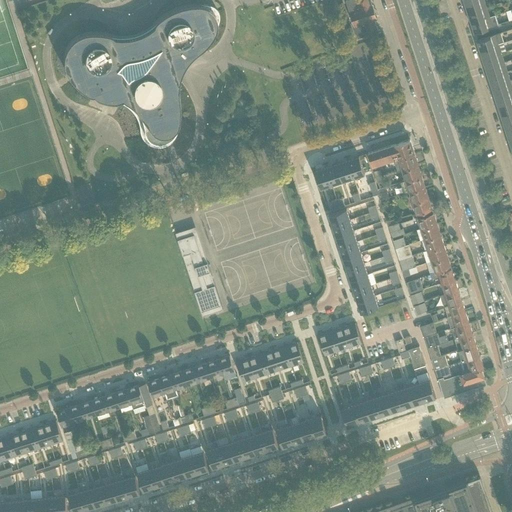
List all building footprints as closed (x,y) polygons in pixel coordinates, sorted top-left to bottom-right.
[(367,0),(348,0),(346,1),(350,13),(354,26),(358,38),(378,31),(374,19),(377,19),(372,5),(370,6),(367,0)] [(477,0),(466,4),(469,13),(486,7),(483,0),(477,0)] [(64,53),(64,54),(64,55),(63,57),(63,58),(63,60),(63,61),(63,63),(64,64),(64,66),(64,67),(65,68),(65,70),(66,71),(66,72),(67,74),(68,75),(71,80),(73,82),(76,84),(77,85),(80,88),(82,90),(84,90),(85,91),(88,93),(92,95),(96,97),(98,98),(100,98),(103,99),(105,100),(108,100),(114,101),(116,101),(118,102),(120,103),(123,104),(125,105),(126,106),(128,107),(130,109),(131,110),(132,111),(134,113),(134,114),(135,116),(136,117),(136,118),(137,120),(138,122),(139,124),(139,126),(139,127),(140,130),(140,132),(140,133),(141,135),(141,136),(142,138),(143,140),(144,141),(145,142),(146,142),(147,143),(148,144),(150,145),(151,146),(153,146),(155,147),(156,147),(158,147),(159,147),(160,147),(163,147),(164,146),(165,146),(167,145),(168,144),(170,143),(171,142),(172,141),(173,140),(174,138),(174,137),(175,135),(176,134),(176,133),(177,131),(177,128),(178,124),(179,121),(179,119),(179,116),(179,114),(179,109),(179,104),(178,92),(178,90),(178,89),(178,87),(178,83),(178,82),(178,81),(178,80),(177,78),(178,76),(178,75),(179,73),(180,71),(181,69),(182,67),(183,65),(184,63),(185,61),(187,59),(188,57),(190,56),(192,54),(193,52),(195,51),(197,50),(198,50),(199,49),(202,47),(204,45),(206,44),(208,42),(209,40),(210,39),(212,36),(214,33),(216,30),(217,27),(218,24),(218,22),(219,20),(219,19),(219,18),(219,17),(219,16),(219,15),(219,14),(218,13),(218,12),(218,11),(216,10),(215,9),(214,8),(212,7),(211,6),(209,5),(207,5),(204,4),(202,4),(199,4),(196,4),(192,4),(189,4),(185,5),(183,6),(179,7),(175,8),(174,9),(170,10),(167,12),(163,14),(162,15),(159,18),(156,20),(153,23),(151,25),(149,26),(147,28),(145,29),(142,31),(141,31),(137,33),(135,34),(133,34),(129,35),(127,35),(122,36),(118,35),(116,35),(113,35),(109,34),(105,33),(103,33),(102,32),(98,32),(94,32),(90,32),(88,32),(86,33),(84,33),(83,34),(79,35),(76,36),(74,38),(73,39),(72,40),(70,42),(68,44),(67,45),(67,46),(66,48),(65,50),(65,51),(64,53)] [(469,13),(472,22),(489,16),(486,7),(469,13)] [(489,16),(472,22),(475,32),(497,24),(494,15),(489,16)] [(500,33),(477,40),(480,50),(498,44),(503,42),(500,33)] [(480,50),(483,59),(501,53),(498,44),(480,50)] [(483,59),(486,68),(504,62),(501,53),(483,59)] [(486,68),(489,77),(507,71),(504,62),(486,68)] [(489,77),(492,86),(510,80),(507,71),(489,77)] [(511,79),(510,80),(492,86),(495,95),(511,89),(511,79)] [(511,89),(495,95),(498,104),(511,99),(511,89)] [(511,99),(498,104),(501,114),(511,110),(511,99)] [(511,110),(501,114),(504,123),(511,120),(511,110)] [(394,160),(399,158),(414,153),(410,139),(368,153),(373,167),(394,160)] [(414,153),(399,158),(394,160),(397,170),(402,169),(418,164),(414,153)] [(359,156),(348,160),(353,177),(365,173),(359,156)] [(348,160),(337,163),(343,181),(353,177),(348,160)] [(337,163),(326,167),(332,184),(343,181),(337,163)] [(402,169),(406,180),(421,175),(418,164),(402,169)] [(326,167),(315,170),(320,188),(332,184),(326,167)] [(379,169),(373,171),(375,178),(382,176),(379,169)] [(404,192),(409,191),(425,185),(421,175),(406,180),(401,181),(404,192)] [(382,176),(375,178),(378,184),(384,182),(382,176)] [(375,181),(369,183),(371,191),(377,189),(375,181)] [(91,183),(75,188),(82,211),(92,208),(91,203),(93,202),(97,201),(91,183)] [(409,191),(413,202),(428,197),(425,185),(409,191)] [(358,192),(352,194),(355,202),(361,200),(358,192)] [(428,197),(413,202),(417,213),(432,208),(428,197)] [(342,198),(337,200),(339,208),(345,206),(342,198)] [(337,200),(331,202),(333,209),(339,208),(337,200)] [(376,205),(368,207),(370,213),(378,210),(376,205)] [(346,208),(329,214),(332,225),(350,220),(346,208)] [(378,210),(370,213),(372,219),(379,216),(378,210)] [(418,217),(421,227),(436,222),(433,212),(418,217)] [(350,220),(332,225),(336,236),(354,230),(350,220)] [(421,227),(425,238),(440,233),(436,222),(421,227)] [(398,223),(388,226),(392,238),(405,234),(403,228),(400,229),(398,223)] [(223,309),(196,226),(176,233),(203,316),(223,309)] [(383,226),(375,229),(377,235),(385,232),(383,226)] [(354,230),(336,236),(339,247),(357,241),(354,230)] [(385,232),(377,235),(379,241),(386,238),(385,232)] [(425,238),(428,249),(444,244),(440,233),(425,238)] [(403,237),(393,240),(396,248),(406,245),(403,237)] [(357,241),(339,247),(343,258),(361,252),(357,241)] [(406,245),(396,248),(399,259),(412,254),(409,244),(406,245)] [(428,249),(432,260),(447,255),(444,244),(428,249)] [(390,248),(382,251),(384,257),(392,254),(390,248)] [(361,252),(343,258),(347,269),(364,263),(361,252)] [(392,254),(384,257),(386,263),(394,260),(392,254)] [(412,254),(399,259),(403,270),(415,265),(412,254)] [(432,261),(426,263),(430,274),(436,272),(435,271),(451,266),(447,255),(432,260),(432,261)] [(364,263),(347,269),(350,279),(368,274),(364,263)] [(415,265),(403,270),(405,277),(418,272),(415,265)] [(440,276),(442,281),(454,277),(451,266),(435,271),(436,272),(430,274),(432,279),(440,276)] [(397,270),(389,273),(391,278),(399,276),(397,270)] [(368,274),(350,279),(354,290),(371,285),(368,274)] [(399,276),(391,278),(393,284),(401,282),(399,276)] [(419,277),(406,281),(410,293),(423,289),(419,277)] [(442,281),(445,292),(458,288),(454,277),(442,281)] [(371,285),(354,290),(357,301),(375,295),(371,285)] [(402,286),(394,289),(396,295),(404,292),(402,286)] [(445,292),(440,294),(444,305),(461,299),(458,288),(445,292)] [(421,292),(411,295),(414,304),(424,301),(421,292)] [(375,295),(357,301),(361,312),(379,307),(375,295)] [(385,313),(405,306),(402,297),(382,303),(385,313)] [(444,305),(447,316),(465,310),(461,299),(444,305)] [(424,302),(414,305),(417,315),(427,312),(424,302)] [(447,316),(451,327),(469,321),(465,310),(447,316)] [(454,338),(472,332),(469,321),(451,327),(454,338)] [(433,322),(421,326),(424,337),(436,333),(433,322)] [(355,323),(343,327),(349,347),(362,343),(355,323)] [(343,327),(331,331),(337,351),(349,347),(343,327)] [(331,331),(318,335),(325,355),(337,351),(331,331)] [(454,338),(458,349),(476,343),(472,332),(454,338)] [(436,333),(424,337),(428,347),(436,345),(441,343),(437,333),(436,333)] [(402,338),(397,340),(400,352),(406,350),(402,338)] [(297,342),(285,346),(292,366),(304,362),(297,342)] [(461,360),(462,360),(479,354),(476,343),(458,349),(461,360)] [(436,345),(428,347),(428,348),(432,359),(440,356),(436,345)] [(285,346),(273,350),(279,369),(292,366),(285,346)] [(408,349),(414,368),(425,365),(419,346),(408,349)] [(273,350),(261,354),(267,373),(279,369),(273,350)] [(404,351),(400,352),(402,358),(410,356),(408,350),(404,351)] [(261,354),(249,357),(255,377),(267,373),(261,354)] [(432,359),(435,369),(448,364),(445,354),(440,356),(432,359)] [(462,360),(466,371),(469,370),(470,371),(483,366),(479,354),(462,360)] [(230,355),(218,359),(222,373),(234,369),(232,363),(230,356),(230,355)] [(249,357),(236,361),(243,381),(255,377),(249,357)] [(393,357),(387,359),(389,367),(395,365),(393,357)] [(218,359),(206,363),(211,377),(222,373),(218,359)] [(387,359),(381,361),(384,369),(389,367),(387,359)] [(206,363),(195,367),(199,381),(211,377),(206,363)] [(371,364),(365,366),(368,374),(373,372),(371,364)] [(435,369),(438,378),(443,376),(443,378),(452,376),(448,364),(435,369)] [(365,366),(359,368),(362,376),(368,374),(365,366)] [(444,398),(486,384),(487,384),(484,376),(482,368),(483,367),(483,366),(470,371),(469,370),(466,371),(452,376),(443,378),(443,376),(438,378),(439,381),(444,398)] [(195,367),(183,370),(187,384),(199,381),(195,367)] [(183,370),(171,374),(176,388),(187,384),(183,370)] [(349,371),(343,373),(346,381),(352,379),(349,371)] [(343,373),(337,375),(340,383),(346,381),(343,373)] [(171,374),(160,378),(164,392),(167,399),(178,396),(176,388),(171,374)] [(160,378),(148,382),(151,391),(152,396),(164,392),(160,378)] [(430,379),(419,383),(425,400),(435,397),(430,379)] [(419,383),(408,386),(414,404),(425,400),(419,383)] [(139,385),(127,389),(132,403),(135,413),(145,409),(144,404),(145,404),(146,407),(152,405),(146,384),(139,386),(139,385)] [(306,385),(300,387),(302,395),(308,393),(306,385)] [(408,386),(397,390),(403,408),(414,404),(408,386)] [(240,387),(234,389),(236,397),(238,404),(245,402),(240,387)] [(300,387),(294,389),(296,397),(302,395),(300,387)] [(127,389),(115,392),(120,406),(132,403),(127,389)] [(397,390),(386,393),(392,411),(403,408),(397,390)] [(115,392),(104,396),(108,410),(120,406),(115,392)] [(386,393),(375,397),(381,415),(392,411),(386,393)] [(104,396),(92,400),(97,414),(99,419),(110,416),(108,410),(105,400),(104,396)] [(236,397),(231,399),(233,406),(239,404),(238,404),(236,397)] [(375,397),(364,401),(370,418),(381,415),(375,397)] [(231,399),(225,401),(227,408),(233,406),(231,399)] [(92,400),(81,404),(85,418),(97,414),(92,400)] [(258,401),(252,403),(255,411),(261,409),(258,401)] [(364,401),(353,404),(359,422),(370,418),(364,401)] [(252,403),(246,405),(249,413),(255,411),(252,403)] [(81,404),(69,408),(74,421),(85,418),(81,404)] [(213,404),(207,406),(210,414),(216,412),(215,412),(213,404)] [(353,404),(342,408),(348,425),(359,422),(353,404)] [(74,421),(69,408),(57,411),(62,425),(74,421)] [(236,408),(230,410),(233,418),(239,416),(236,408)] [(230,410),(224,412),(227,420),(233,418),(230,410)] [(321,415),(310,418),(316,436),(327,432),(321,415)] [(185,416),(178,418),(179,424),(187,421),(185,416)] [(214,416),(208,417),(211,425),(217,423),(214,416)] [(208,417),(203,419),(205,427),(211,425),(208,417)] [(310,418),(299,422),(305,439),(316,436),(310,418)] [(56,420),(44,424),(51,444),(63,440),(56,420)] [(166,420),(161,422),(163,428),(163,429),(169,427),(166,420)] [(299,422),(288,425),(294,443),(305,439),(299,422)] [(44,424),(32,428),(39,448),(51,444),(44,424)] [(189,424),(183,426),(185,434),(191,432),(189,424)] [(278,429),(277,429),(283,447),(284,446),(294,443),(288,425),(278,429)] [(183,426),(177,428),(179,436),(185,434),(183,426)] [(32,428),(20,432),(26,452),(39,448),(32,428)] [(273,428),(261,432),(267,450),(279,446),(273,428)] [(64,433),(72,459),(77,457),(75,451),(83,449),(82,447),(76,429),(64,433)] [(134,430),(128,432),(131,439),(136,438),(136,437),(134,430)] [(167,431),(161,433),(164,441),(169,439),(167,431)] [(20,432),(8,436),(14,456),(26,452),(20,432)] [(128,432),(123,434),(125,441),(131,439),(128,432)] [(261,432),(251,435),(256,453),(267,450),(261,432)] [(161,433),(155,435),(158,443),(164,441),(161,433)] [(251,435),(240,439),(246,457),(256,453),(251,435)] [(8,436),(0,438),(0,453),(2,460),(14,456),(8,436)] [(111,438),(105,440),(108,447),(113,445),(111,438)] [(145,438),(139,440),(142,448),(148,446),(145,438)] [(240,439),(229,443),(235,460),(246,457),(240,439)] [(105,440),(99,442),(102,448),(102,449),(108,447),(105,440)] [(139,440),(134,442),(136,450),(142,448),(139,440)] [(229,443),(218,446),(224,464),(235,460),(229,443)] [(88,445),(82,447),(83,449),(84,455),(91,453),(91,452),(88,445)] [(121,446),(115,448),(117,456),(123,454),(121,446)] [(218,446),(207,450),(213,467),(224,464),(218,446)] [(115,448),(109,450),(112,458),(117,456),(115,448)] [(83,449),(75,451),(77,457),(84,455),(83,449)] [(203,451),(192,454),(198,472),(209,469),(203,451)] [(99,453),(93,455),(96,463),(102,461),(99,453)] [(192,454),(181,458),(187,476),(198,472),(192,454)] [(93,455),(87,457),(90,465),(96,463),(93,455)] [(181,458),(170,462),(176,479),(187,476),(181,458)] [(77,460),(71,462),(74,470),(80,468),(77,460)] [(71,462),(66,464),(68,472),(74,470),(71,462)] [(170,462),(159,465),(165,483),(176,479),(170,462)] [(159,465),(148,469),(154,486),(165,483),(159,465)] [(34,467),(28,469),(31,477),(37,475),(36,474),(35,471),(34,467)] [(55,468),(50,470),(52,477),(58,475),(55,468)] [(28,469),(22,471),(23,471),(23,472),(25,479),(31,477),(28,469)] [(148,469),(137,472),(143,490),(154,486),(148,469)] [(50,470),(44,471),(46,479),(52,477),(50,470)] [(11,475),(5,477),(7,485),(13,483),(11,475)] [(135,475),(124,478),(129,496),(140,493),(135,475)] [(380,511),(491,511),(480,478),(478,477),(446,489),(435,493),(380,511)] [(124,478),(113,481),(118,499),(129,496),(124,478)] [(113,481),(102,485),(107,503),(118,499),(113,481)] [(102,485),(91,488),(96,506),(107,503),(102,485)] [(91,488),(79,491),(85,509),(96,506),(91,488)] [(79,491),(68,494),(73,511),(85,509),(79,491)] [(67,511),(66,495),(54,496),(55,511),(67,511)] [(55,511),(54,496),(42,497),(43,511),(55,511)] [(43,511),(42,497),(31,498),(32,511),(43,511)] [(32,511),(31,498),(20,500),(20,511),(32,511)] [(20,511),(20,500),(8,501),(9,511),(20,511)] [(9,511),(8,501),(0,501),(0,511),(9,511)]
